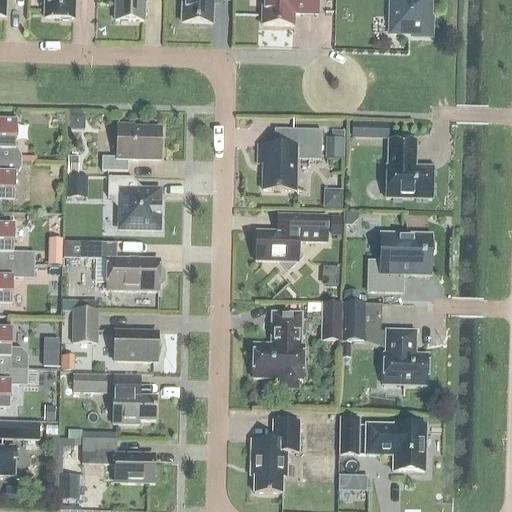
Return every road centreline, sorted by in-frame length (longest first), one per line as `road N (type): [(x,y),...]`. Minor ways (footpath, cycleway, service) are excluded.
road 1 (residential): [(223,63),(216,511)]
road 2 (residential): [(0,64),(223,63)]
